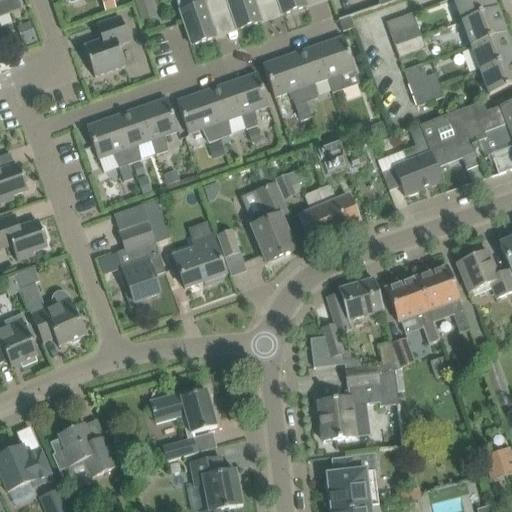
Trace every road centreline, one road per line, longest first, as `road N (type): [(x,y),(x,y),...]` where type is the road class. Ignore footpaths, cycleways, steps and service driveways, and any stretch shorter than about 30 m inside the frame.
road 1 (residential): [(40,128),(334,25)]
road 2 (residential): [(265,339),(295,290),(340,262),(511,202)]
road 3 (residential): [(120,355),(40,128)]
road 4 (residential): [(285,511),(265,339)]
road 5 (residential): [(40,128),(22,77),(58,47),(42,0)]
road 6 (residential): [(120,355),(265,339)]
road 7 (residential): [(120,355),(0,411)]
